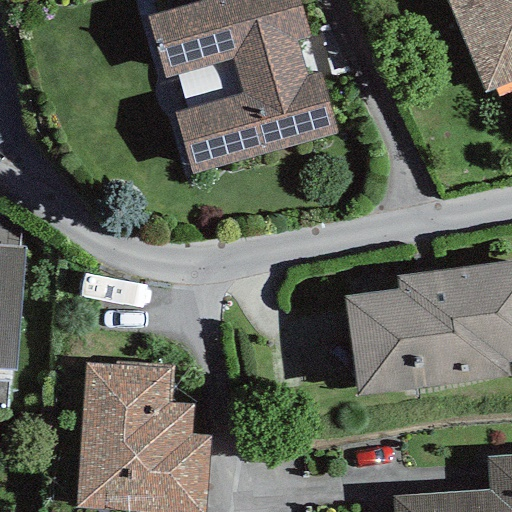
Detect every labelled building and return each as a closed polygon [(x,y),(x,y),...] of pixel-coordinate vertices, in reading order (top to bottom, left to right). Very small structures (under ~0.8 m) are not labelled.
[(173,113),(191,174),(336,135),(298,0),(206,0),(167,11),(146,17),(164,80),(231,60),(241,94),(173,113)] [(163,0),(167,11),(206,0),(163,0)] [(511,0),(445,0),(484,93),(511,80),(511,0)] [(0,247),(0,369),(15,371),(24,249),(0,247)] [(344,297),(358,396),(509,377),(506,364),(511,362),(511,261),(396,276),(398,291),(344,297)] [(84,363),(76,508),(144,511),(203,511),(208,436),(190,435),(192,404),(171,403),(172,366),(113,361),(113,364),(84,363)] [(392,497),(392,511),(511,511),(511,455),(486,458),(488,490),(392,497)]
